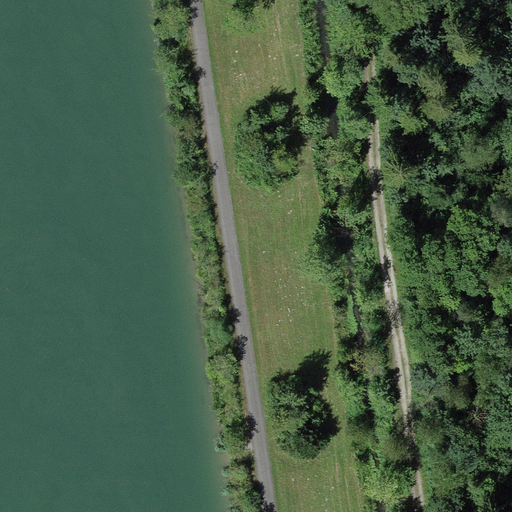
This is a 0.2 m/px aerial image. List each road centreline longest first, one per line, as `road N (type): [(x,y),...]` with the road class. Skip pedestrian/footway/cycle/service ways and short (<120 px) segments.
road 1 (track): [(196,0),(269,511)]
road 2 (track): [(419,511),(367,119),(372,0)]
